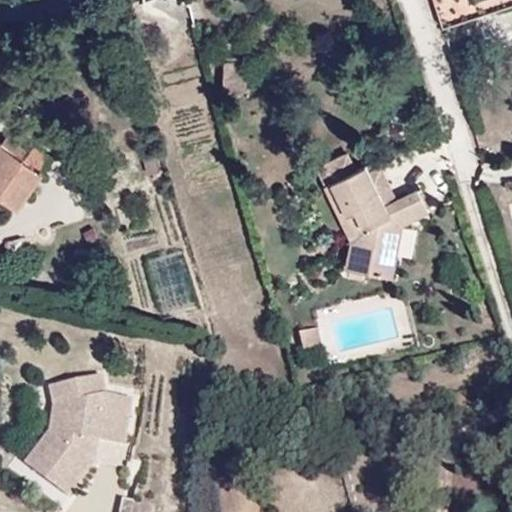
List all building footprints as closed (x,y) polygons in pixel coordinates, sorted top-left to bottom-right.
[(239,63),(220,63),(219,88),(238,89),(239,63)] [(0,194),(15,206),(52,153),(33,139),(21,156),(0,141),(0,194)] [(314,166),(322,183),(354,169),(347,152),(314,166)] [(397,227),(421,217),(412,192),(379,205),(362,166),(322,183),(346,236),(341,272),(384,280),(397,227)] [(0,224),(1,225),(14,209),(0,198),(0,224)] [(295,335),(299,351),(315,347),(311,331),(295,335)] [(128,453),(137,401),(106,396),(103,377),(63,385),(56,435),(29,471),(68,501),(108,449),(128,453)] [(56,435),(63,385),(48,388),(45,431),(19,464),(29,471),(56,435)]
